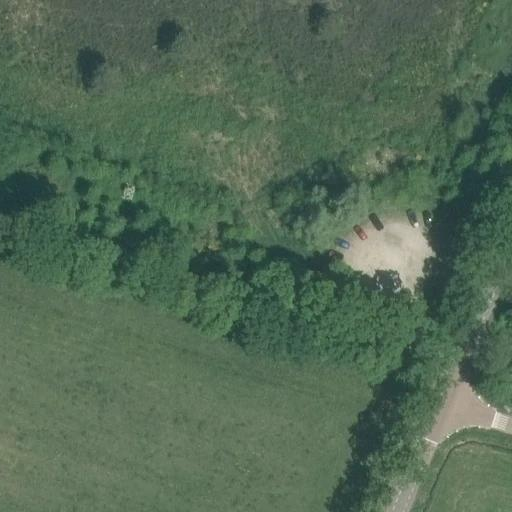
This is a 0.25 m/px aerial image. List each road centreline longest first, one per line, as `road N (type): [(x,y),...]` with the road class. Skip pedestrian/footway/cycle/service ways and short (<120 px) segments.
road 1 (track): [(459,364),(0,223)]
road 2 (tertiary): [(443,403),(511,237)]
